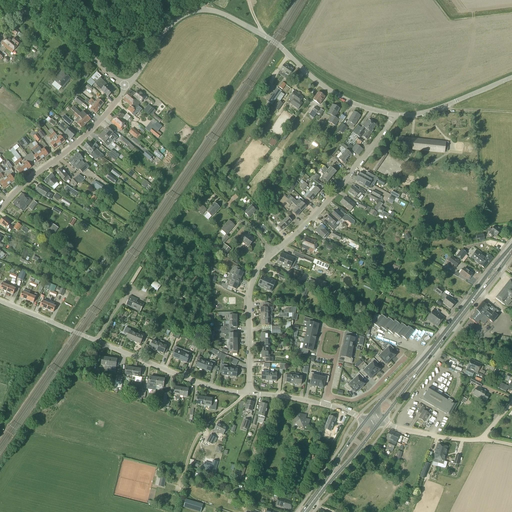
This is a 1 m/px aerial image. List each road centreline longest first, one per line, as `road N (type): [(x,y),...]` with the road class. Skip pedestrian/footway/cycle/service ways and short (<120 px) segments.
road 1 (residential): [(248,393),(251,281),(393,115)]
road 2 (residential): [(248,393),(200,385),(0,302)]
road 3 (residential): [(126,88),(175,20),(196,11),(219,13),(285,52)]
road 4 (residential): [(0,209),(126,88)]
road 5 (unclassified): [(0,19),(40,18),(126,88)]
road 6 (residential): [(393,115),(346,101),(285,52)]
road 7 (residential): [(511,78),(426,113),(393,115)]
